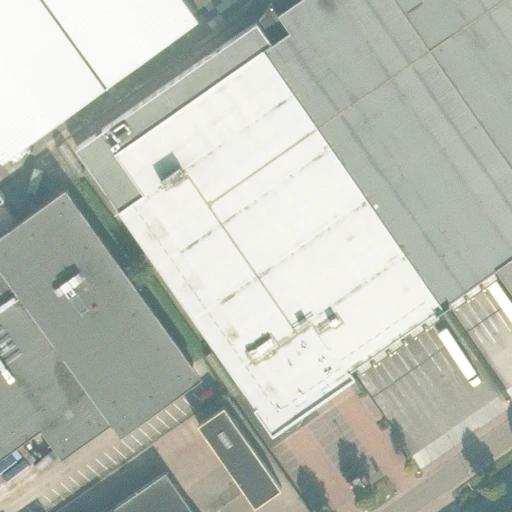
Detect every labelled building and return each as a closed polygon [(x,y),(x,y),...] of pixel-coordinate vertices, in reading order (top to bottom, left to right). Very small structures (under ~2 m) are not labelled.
[(189,0),(0,0),(0,149),(3,154),(198,13),(189,0)] [(511,0),(269,0),(256,20),(98,131),(76,146),(83,157),(119,209),(269,423),(441,304),(442,306),(444,304),(443,302),(496,265),(511,288),(511,0)] [(67,170),(83,157),(76,146),(98,131),(97,130),(58,157),(67,170)] [(9,212),(0,219),(0,457),(41,428),(62,458),(193,363),(66,186),(16,222),(9,212)] [(0,219),(9,212),(3,203),(0,204),(0,198),(4,196),(0,190),(0,219)] [(255,506),(281,488),(224,406),(198,424),(255,506)] [(193,511),(164,471),(105,511),(193,511)]
